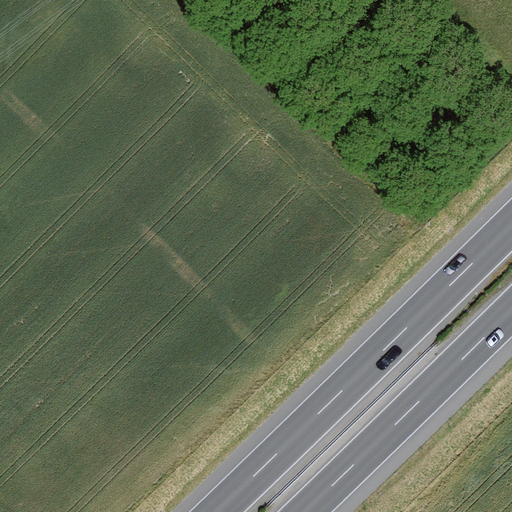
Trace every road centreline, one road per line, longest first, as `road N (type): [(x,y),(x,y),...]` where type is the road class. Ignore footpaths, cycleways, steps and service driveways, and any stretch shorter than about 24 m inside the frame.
road 1 (motorway): [(511,225),(217,511)]
road 2 (motorway): [(305,511),(511,310)]
